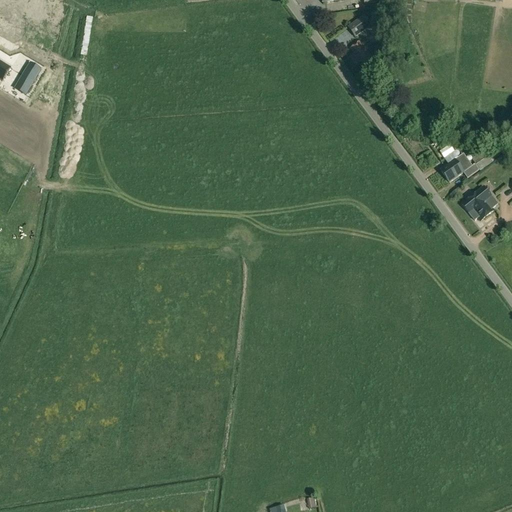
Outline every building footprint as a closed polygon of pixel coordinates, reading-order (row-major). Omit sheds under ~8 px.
[(348,28),(355,39),(372,26),(364,16),(348,28)] [(27,42),(25,47),(35,51),(37,45),(27,42)] [(360,42),(350,49),(355,56),(351,59),(356,65),(360,62),(364,68),(374,61),(360,42)] [(45,70),(49,66),(43,57),(38,61),(45,70)] [(25,87),(21,94),(26,96),(38,77),(27,70),(19,83),(25,87)] [(50,106),(58,97),(45,84),(36,93),(50,106)] [(464,174),(455,161),(440,171),(449,184),(463,174),(467,180),(479,171),(475,165),(464,174)] [(498,205),(491,197),(484,187),(461,205),(469,215),(473,213),(478,219),(480,222),(494,212),(492,210),(498,205)] [(473,213),(469,215),(474,222),(478,219),(473,213)] [(307,500),(309,510),(316,509),(314,499),(307,500)]
